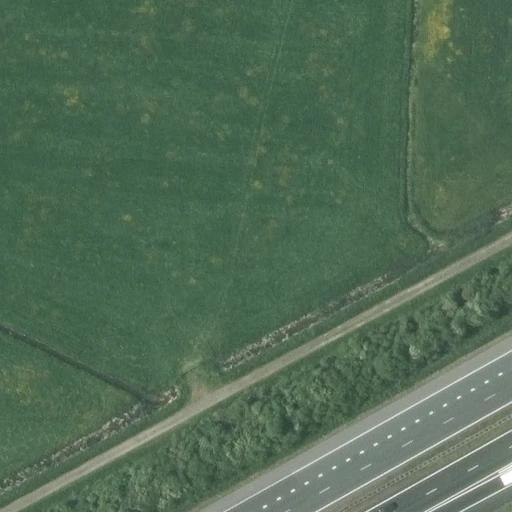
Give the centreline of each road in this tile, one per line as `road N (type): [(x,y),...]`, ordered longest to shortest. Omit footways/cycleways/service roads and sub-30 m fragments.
road 1 (track): [(9,511),(511,239)]
road 2 (motorway): [(511,386),(287,511)]
road 3 (motorway): [(398,511),(511,448)]
road 4 (motorway): [(402,511),(511,460)]
